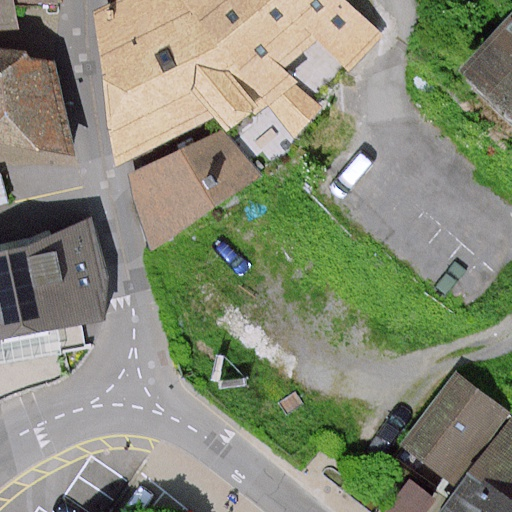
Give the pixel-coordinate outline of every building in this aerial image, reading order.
[(0,0),(0,29),(19,29),(16,4),(36,4),(64,3),(64,0),(0,0)] [(114,0),(115,14),(139,171),(162,248),(271,180),(239,132),(309,88),(297,72),(339,40),(363,65),(389,31),(361,0),(114,0)] [(511,15),(462,72),(511,115),(511,15)] [(0,142),(76,157),(56,60),(30,58),(28,50),(0,46),(0,142)] [(0,365),(88,346),(83,325),(104,319),(89,217),(0,246),(0,365)] [(511,511),(511,405),(472,376),(420,448),(465,482),(452,498),(430,481),(406,511),(511,511)]
